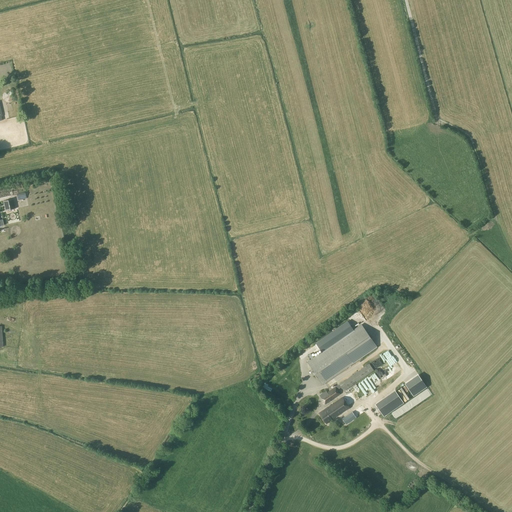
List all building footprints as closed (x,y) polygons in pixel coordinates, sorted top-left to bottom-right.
[(6,210),(16,208),(13,198),(4,201),(6,210)] [(308,363),(322,384),(376,347),(362,325),(354,331),(348,322),(316,344),(322,352),(308,363)] [(344,391),(373,370),(369,364),(327,393),(325,391),(319,395),(325,404),(340,394),(337,390),(341,387),(344,391)] [(427,387),(419,375),(405,384),(413,396),(427,387)] [(384,416),(403,403),(396,391),(376,405),(384,416)] [(331,420),(349,408),(342,398),(319,414),(326,424),(328,423),(328,424),(332,421),(331,420)] [(352,412),(345,416),(349,422),(356,418),(352,412)]
